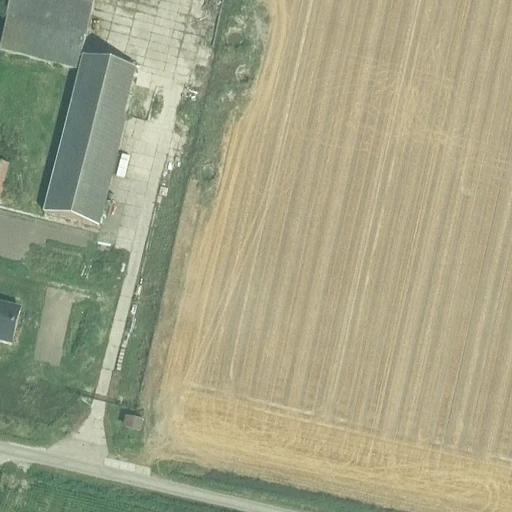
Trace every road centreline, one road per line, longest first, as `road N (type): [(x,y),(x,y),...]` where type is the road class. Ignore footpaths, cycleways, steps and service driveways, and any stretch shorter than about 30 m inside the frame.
road 1 (unknown): [(84,473),(171,0)]
road 2 (unclassified): [(249,511),(0,453)]
